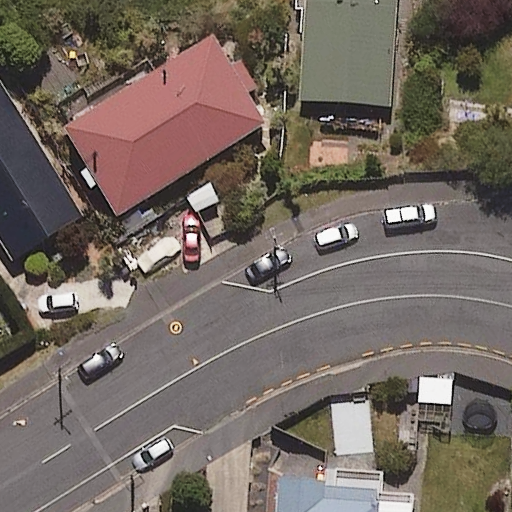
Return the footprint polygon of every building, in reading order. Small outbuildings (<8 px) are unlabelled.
[(305,0),(304,104),(395,106),(397,0),(305,0)] [(115,218),(267,125),(250,98),(257,94),(237,61),(229,66),(212,39),(62,131),(115,218)] [(83,215),(0,94),(0,242),(13,262),(83,215)] [(454,376),(419,377),(419,409),(454,408),(454,376)] [(275,511),(410,511),(411,499),(378,497),(379,478),(337,475),(336,488),(277,484),(275,511)]
